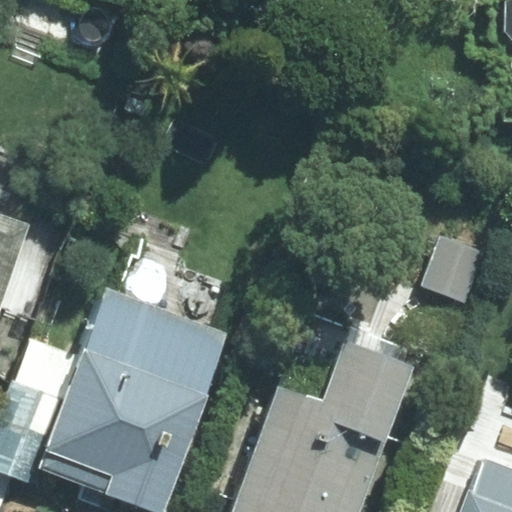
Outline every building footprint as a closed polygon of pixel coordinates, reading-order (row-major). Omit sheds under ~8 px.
[(511,0),(499,0),(497,49),(511,50),(511,0)] [(0,284),(20,226),(0,218),(0,284)] [(473,263),(431,244),(413,285),(454,304),(473,263)] [(33,454),(99,476),(91,497),(135,511),(150,511),(218,335),(90,291),(33,454)] [(348,511),(394,369),(327,346),(307,405),(262,390),(220,511),(348,511)] [(511,511),(511,476),(465,460),(445,511),(511,511)]
